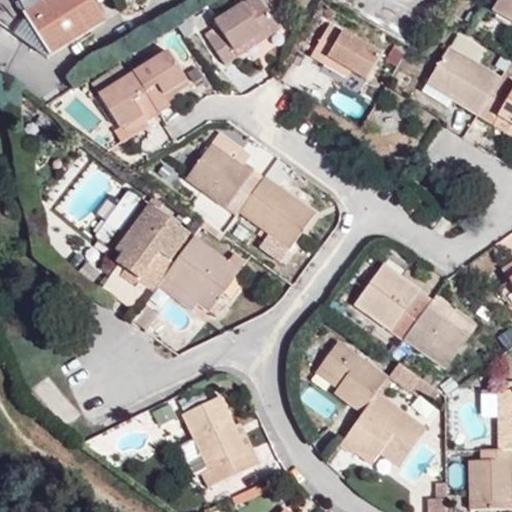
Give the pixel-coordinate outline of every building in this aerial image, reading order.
[(98,24),(84,0),(44,0),(17,15),(33,46),(47,56),(98,24)] [(274,28),(256,0),(238,0),(206,22),(215,34),(203,42),(219,65),(274,28)] [(511,0),(488,0),(480,14),(511,33),(511,0)] [(356,93),(375,60),(323,31),(304,64),(356,93)] [(456,35),(448,48),(475,63),(482,50),(456,35)] [(471,118),(494,78),(439,44),(414,83),(471,118)] [(47,56),(33,46),(40,59),(47,56)] [(183,86),(163,51),(127,75),(151,115),(167,104),(163,98),(183,86)] [(383,85),(398,94),(412,70),(397,61),(383,85)] [(91,98),(127,75),(121,65),(84,89),(91,98)] [(151,115),(127,75),(91,98),(117,137),(151,115)] [(511,88),(494,78),(471,118),(486,128),(493,118),(511,129),(511,88)] [(440,100),(414,83),(408,92),(434,109),(440,100)] [(511,129),(493,118),(486,128),(511,143),(511,129)] [(219,142),(200,130),(195,142),(211,152),(219,142)] [(238,173),(211,152),(195,142),(172,173),(193,189),(215,203),(238,173)] [(243,168),(221,151),(216,156),(238,173),(243,168)] [(229,213),(255,177),(243,168),(238,173),(215,203),(218,205),(229,213)] [(308,215),(255,177),(229,213),(282,250),(308,215)] [(215,203),(193,189),(187,196),(211,214),(218,205),(215,203)] [(161,205),(149,195),(142,203),(155,213),(161,205)] [(162,276),(189,239),(155,213),(142,203),(140,202),(103,250),(118,262),(116,264),(137,279),(139,276),(154,287),(162,276)] [(205,309),(232,271),(221,262),(189,239),(162,276),(194,300),(205,309)] [(232,271),(241,259),(229,250),(221,262),(232,271)] [(501,281),(511,273),(511,257),(493,271),(501,281)] [(418,305),(407,296),(411,291),(374,263),(343,306),(390,342),(418,305)] [(137,279),(116,264),(110,272),(130,287),(137,279)] [(511,273),(501,281),(511,295),(511,273)] [(194,300),(162,276),(154,287),(186,312),(194,300)] [(447,314),(424,296),(418,305),(441,323),(447,314)] [(435,376),(472,327),(450,310),(447,314),(441,323),(418,305),(390,342),(435,376)] [(354,415),(381,377),(333,342),(312,369),(332,384),(325,394),(354,415)] [(412,379),(391,363),(381,377),(403,393),(412,379)] [(432,394),(412,379),(403,392),(422,406),(432,394)] [(511,390),(491,391),(490,451),(511,450),(511,390)] [(479,418),(490,418),(491,391),(479,391),(479,418)] [(419,430),(369,394),(354,415),(331,447),(346,456),(362,434),(379,447),(372,455),(391,469),(419,430)] [(254,460),(246,444),(237,448),(224,421),(212,395),(176,409),(203,466),(194,470),(200,486),(254,460)] [(142,415),(122,424),(129,439),(150,429),(142,415)] [(246,444),(233,417),(224,421),(237,448),(246,444)] [(203,466),(187,433),(179,437),(194,470),(203,466)] [(379,447),(362,434),(351,450),(368,461),(372,455),(379,447)] [(511,511),(511,450),(490,451),(480,451),(480,461),(466,461),(467,511),(511,511)] [(423,511),(441,511),(441,501),(423,501),(423,511)]
